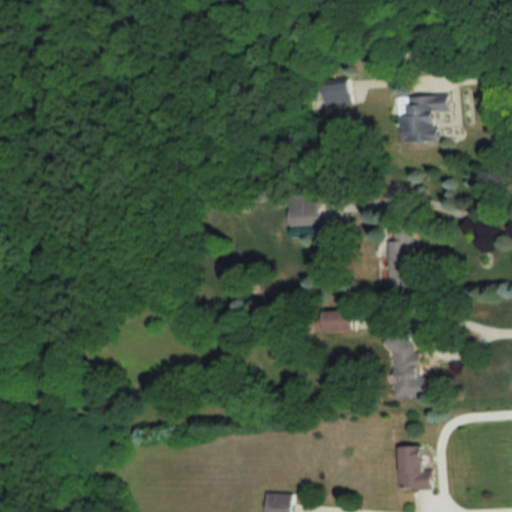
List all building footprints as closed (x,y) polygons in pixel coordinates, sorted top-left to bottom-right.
[(329,106),(355,105),(354,83),(328,84),(329,106)] [(404,142),(443,140),(442,112),(454,112),(453,95),(411,96),(412,115),(403,115),(404,142)] [(390,285),(416,284),(415,223),(395,224),(395,240),(389,240),(390,285)] [(357,332),(357,310),(326,311),(327,332),(357,332)] [(395,397),(429,397),(429,378),(421,378),(421,343),(407,343),(407,332),(395,332),(395,397)] [(403,447),(403,491),(434,491),(434,447),(403,447)] [(268,511),(296,511),(298,495),(269,493),(268,511)]
